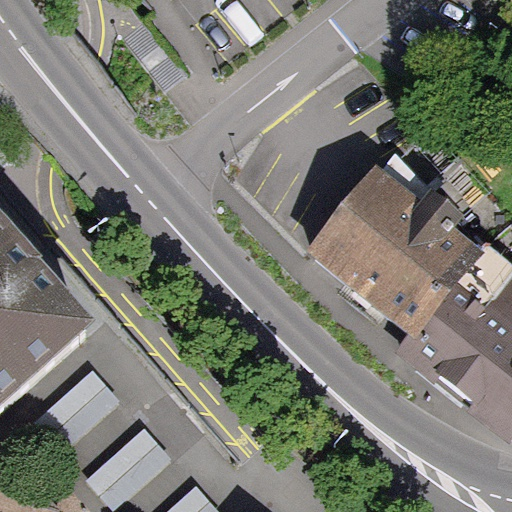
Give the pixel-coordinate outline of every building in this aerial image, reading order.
[(390,176),(320,260),(413,338),(484,255),(390,176)] [(0,415),(104,327),(0,206),(0,415)] [(511,429),(511,326),(469,293),(415,361),(508,434),(511,429)] [(93,373),(36,423),(62,453),(119,402),(93,373)] [(145,431),(87,483),(112,511),(115,511),(172,462),(145,431)] [(217,511),(198,490),(172,511),(217,511)]
